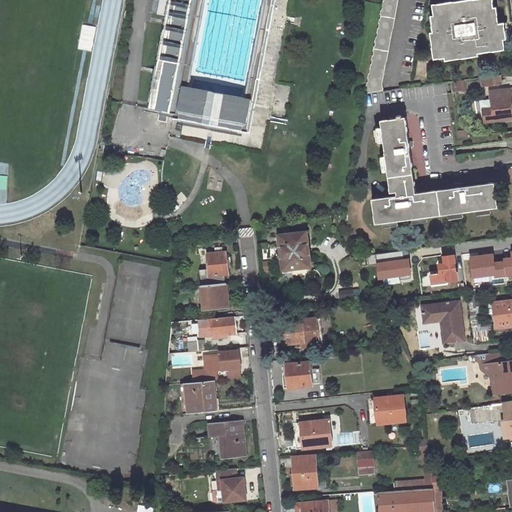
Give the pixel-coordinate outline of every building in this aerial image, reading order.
[(190,0),(189,10),(184,38),(179,62),(169,114),(160,114),(160,121),(169,122),(170,116),(172,116),(172,118),(184,120),(251,132),(269,32),(275,0),(190,0)] [(382,0),(366,89),(382,87),(381,82),(397,0),(382,0)] [(491,0),(461,0),(431,4),(435,31),(430,32),(433,58),(504,49),(500,23),(495,24),(491,0)] [(486,85),(501,83),(500,73),(489,75),(481,76),(482,84),(485,83),(486,85)] [(499,90),(489,92),(490,97),(482,99),(483,110),(483,113),(484,120),(493,119),(511,116),(511,112),(509,95),(511,94),(511,87),(508,88),(508,86),(499,88),(499,90)] [(397,116),(380,118),(389,190),(396,189),(396,194),(371,197),(374,222),(496,206),(493,182),(415,192),(405,114),(401,115),(401,112),(396,113),(397,116)] [(511,128),(502,130),(503,140),(511,138),(511,128)] [(305,230),(278,233),(282,267),(310,265),(305,230)] [(493,254),(469,257),(471,279),(493,276),(493,278),(511,275),(511,249),(509,250),(510,257),(503,258),(503,261),(494,262),(493,254)] [(208,268),(204,269),(205,274),(199,274),(200,284),(223,281),(223,274),(227,273),(224,251),(206,253),(208,268)] [(456,279),(453,256),(442,257),(444,265),(437,266),(439,275),(430,276),(431,285),(440,284),(447,283),(446,280),(456,279)] [(409,258),(375,263),(378,280),(411,275),(409,258)] [(223,281),(200,284),(202,307),(227,305),(226,294),(225,294),(223,281)] [(511,299),(492,303),(495,326),(511,323),(511,299)] [(458,302),(422,307),(424,323),(440,321),(443,343),(463,341),(458,302)] [(237,331),(235,314),(207,316),(197,318),(198,320),(199,333),(199,335),(212,334),(212,337),(225,336),(225,332),(237,331)] [(325,341),(322,314),(317,315),(320,341),(325,341)] [(284,341),(303,339),(303,343),(320,341),(317,315),(281,319),(282,327),(283,332),(284,341)] [(198,320),(187,321),(189,334),(199,333),(198,320)] [(239,365),(237,348),(218,350),(218,353),(203,355),(204,368),(199,369),(199,372),(193,373),(194,379),(213,377),(214,377),(214,368),(228,366),(238,365),(239,365)] [(511,349),(475,354),(476,359),(483,365),(480,368),(489,376),(494,380),(490,386),(495,388),(496,393),(511,391),(511,349)] [(286,365),(282,366),(284,387),(311,385),(308,360),(285,362),(286,365)] [(228,366),(229,376),(239,375),(238,365),(228,366)] [(194,379),(185,380),(188,411),(213,408),(211,395),(215,394),(213,377),(194,379)] [(404,420),(402,395),(376,398),(369,399),(371,424),(378,423),(404,420)] [(511,400),(472,406),(474,421),(500,417),(503,437),(511,435),(511,400)] [(218,421),(221,458),(244,455),(242,430),(236,431),(235,420),(218,421)] [(302,448),(330,445),(328,420),(300,423),(293,423),(296,448),(302,448)] [(358,451),(360,471),(375,470),(373,450),(358,451)] [(291,457),(293,483),(306,482),(307,487),(316,486),(314,455),(291,457)] [(224,499),(245,497),(243,476),(236,477),(235,467),(217,469),(218,478),(221,478),(222,487),(213,489),(212,491),(213,498),(215,500),(224,499)] [(431,479),(432,487),(439,486),(441,486),(440,475),(431,476),(431,479)] [(431,479),(393,482),(394,489),(432,487),(431,479)] [(432,487),(434,511),(441,511),(439,486),(432,487)] [(379,511),(434,511),(432,487),(394,489),(377,491),(379,511)] [(166,497),(156,497),(155,511),(161,511),(165,511),(166,497)] [(328,511),(327,501),(295,503),(296,511),(328,511)]
